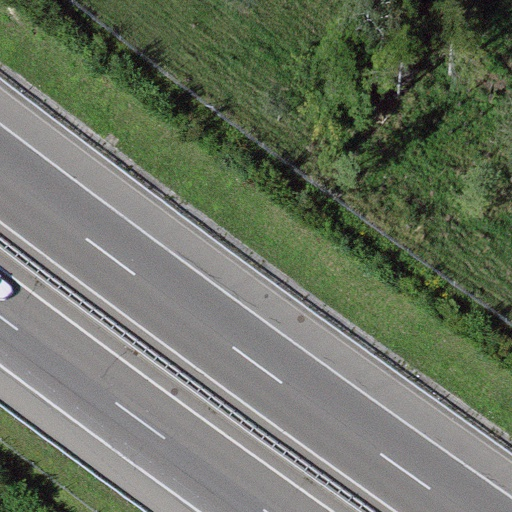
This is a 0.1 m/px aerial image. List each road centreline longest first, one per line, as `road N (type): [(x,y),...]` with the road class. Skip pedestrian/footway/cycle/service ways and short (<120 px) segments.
road 1 (motorway): [(463,511),(0,170)]
road 2 (motorway): [(0,319),(262,511)]
